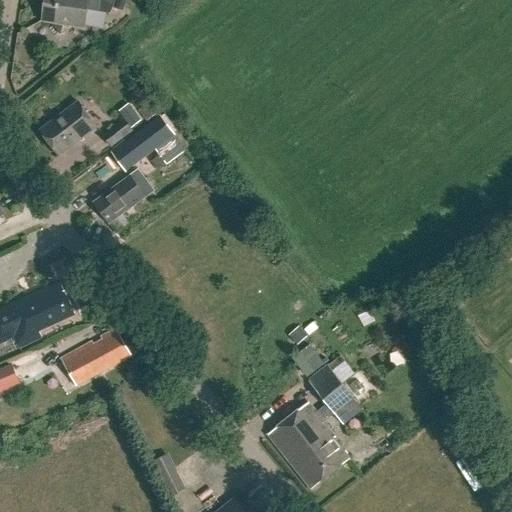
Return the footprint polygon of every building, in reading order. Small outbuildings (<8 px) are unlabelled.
[(60,35),(62,35),(63,25),(84,28),(87,10),(110,14),(115,0),(45,0),(42,21),(49,22),(60,35)] [(98,129),(79,103),(40,132),(60,158),(98,129)] [(104,135),(113,147),(135,130),(133,128),(143,120),(130,103),(120,110),(126,118),(104,135)] [(146,137),(167,166),(188,152),(166,122),(146,137)] [(145,199),(130,179),(95,205),(110,225),(145,199)] [(16,338),(21,350),(43,340),(40,333),(76,317),(62,285),(34,297),(36,301),(21,308),(19,303),(0,312),(0,311),(0,343),(0,345),(16,338)] [(63,360),(77,386),(131,358),(117,332),(63,360)] [(357,402),(327,365),(308,380),(337,417),(357,402)] [(11,366),(0,370),(0,392),(19,384),(11,366)] [(336,439),(309,404),(268,436),(312,491),(350,461),(334,440),(336,439)] [(155,464),(174,499),(203,483),(192,463),(181,469),(173,455),(155,464)] [(257,511),(243,494),(220,511),(257,511)]
